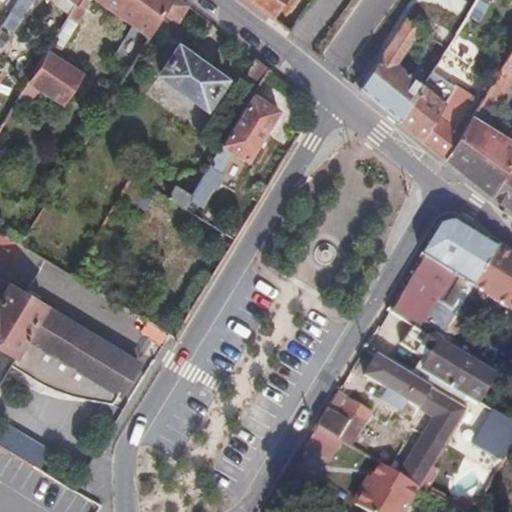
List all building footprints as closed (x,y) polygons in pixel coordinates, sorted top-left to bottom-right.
[(16,0),(1,26),(10,31),(31,0),(70,0),(75,3),(77,0),(16,0)] [(77,0),(75,3),(51,42),(60,49),(91,0),(94,0),(133,27),(147,37),(160,15),(169,0),(77,0)] [(179,0),(169,0),(160,15),(176,24),(187,6),(179,0)] [(250,0),(273,16),(282,0),(250,0)] [(452,0),(435,26),(452,37),(476,0),(452,0)] [(481,26),(466,16),(452,37),(445,48),(469,64),(485,38),(476,32),(481,26)] [(133,59),(133,58),(147,37),(133,27),(119,50),(133,59)] [(158,76),(205,108),(224,80),(178,47),(158,76)] [(511,47),(511,48),(482,97),(493,104),(511,74),(511,122),(505,135),(482,121),(471,114),(444,158),(491,195),(511,158),(511,47)] [(111,61),(126,70),(133,59),(119,50),(111,61)] [(27,81),(63,103),(81,73),(46,51),(27,81)] [(240,78),(255,88),(267,69),(252,58),(240,78)] [(455,85),(431,69),(422,83),(445,102),(455,85)] [(63,103),(94,122),(112,92),(81,73),(63,103)] [(422,83),(399,119),(421,138),(424,141),(444,158),(471,114),(479,101),(464,92),(455,85),(445,102),(422,83)] [(251,95),(231,127),(189,195),(181,208),(191,214),(192,213),(231,151),(246,160),(276,111),(251,95)] [(493,104),(482,97),(479,101),(471,114),(482,121),(493,104)] [(511,158),(491,195),(511,209),(511,206),(511,158)] [(181,208),(189,195),(173,186),(165,198),(181,208)] [(470,286),(495,248),(453,221),(437,225),(419,255),(424,258),(392,312),(399,316),(419,328),(451,274),(470,286)] [(508,311),(511,303),(511,258),(495,248),(470,286),(457,308),(466,313),(469,315),(482,295),(508,311)] [(419,328),(436,339),(437,340),(457,308),(470,286),(451,274),(419,328)] [(0,389),(10,373),(33,389),(45,395),(62,400),(77,404),(105,408),(113,410),(117,400),(122,403),(143,366),(0,279),(0,389)] [(511,347),(511,346),(511,303),(508,311),(511,313),(511,323),(501,341),(511,347)] [(457,308),(437,340),(446,345),(466,313),(457,308)] [(399,316),(375,355),(412,377),(419,367),(436,339),(419,328),(399,316)] [(419,367),(478,402),(495,375),(446,345),(437,340),(436,339),(419,367)] [(507,378),(511,370),(511,347),(495,375),(478,402),(492,410),(510,379),(507,378)] [(436,410),(396,475),(418,488),(425,477),(466,410),(412,377),(375,355),(362,375),(386,389),(380,399),(399,410),(405,401),(415,406),(419,400),(436,410)] [(346,421),(335,438),(348,447),(368,414),(336,393),(327,408),(346,421)] [(503,417),(511,421),(511,405),(510,405),(503,417)] [(315,427),(335,438),(346,421),(327,408),(315,427)] [(507,451),(511,442),(511,421),(503,417),(492,410),(478,434),(507,451)] [(315,427),(304,445),(323,458),(335,438),(315,427)] [(396,475),(379,465),(354,506),(364,511),(405,511),(419,489),(418,488),(396,475)] [(419,489),(444,504),(451,492),(425,477),(418,488),(419,489)]
